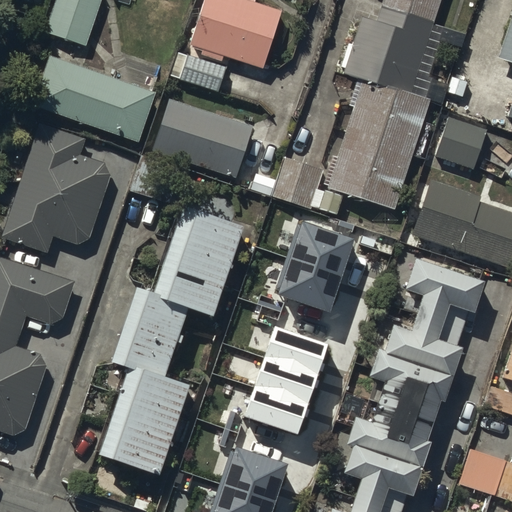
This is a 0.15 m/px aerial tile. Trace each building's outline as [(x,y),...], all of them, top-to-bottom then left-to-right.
[(101,0),(56,0),(45,32),(86,46),(101,0)] [(279,19),(253,10),(256,0),(205,0),(188,53),(202,58),(201,61),(220,67),(222,63),(261,76),(279,19)] [(432,27),(440,0),(382,0),(375,27),(359,22),(353,44),(348,42),(338,73),(343,74),(341,81),(355,86),(347,112),(351,113),(336,162),(330,161),(322,189),(327,191),(326,196),(394,217),(405,182),(416,186),(423,165),(412,162),(429,106),(425,105),(433,77),(429,76),(443,30),(432,27)] [(511,15),(496,66),(511,71),(511,15)] [(155,93),(48,57),(30,108),(137,145),(155,93)] [(226,74),(176,57),(168,82),(217,99),(226,74)] [(252,134),(166,105),(149,157),(235,185),(252,134)] [(447,119),(432,161),(472,175),(487,132),(447,119)] [(42,126),(5,237),(47,251),(51,238),(78,247),(89,241),(112,175),(106,166),(79,157),(85,140),(42,126)] [(139,162),(126,199),(164,212),(178,175),(139,162)] [(480,203),(429,185),(410,240),(506,275),(511,256),(511,219),(478,207),(480,203)] [(242,237),(179,215),(147,305),(134,301),(108,376),(126,382),(96,468),(156,489),(191,389),(166,380),(186,321),(210,329),(242,237)] [(304,222),(280,295),(331,311),(354,238),(304,222)] [(75,279),(0,256),(0,432),(15,437),(27,431),(49,361),(40,358),(42,351),(19,344),(28,314),(61,324),(75,279)] [(381,511),(386,499),(411,507),(429,453),(425,452),(438,410),(443,411),(460,359),(437,351),(448,318),(472,326),(482,294),(413,272),(403,303),(418,308),(407,341),(390,335),(382,361),(375,359),(366,389),(380,394),(367,434),(352,429),(343,458),(348,459),(340,484),(358,490),(350,511),(381,511)] [(275,327),(245,416),(298,434),(328,344),(275,327)] [(511,354),(501,389),(506,391),(498,415),(511,419),(511,354)] [(236,448),(215,511),(271,511),(287,464),(236,448)] [(511,464),(486,456),(473,496),(511,509),(511,464)]
